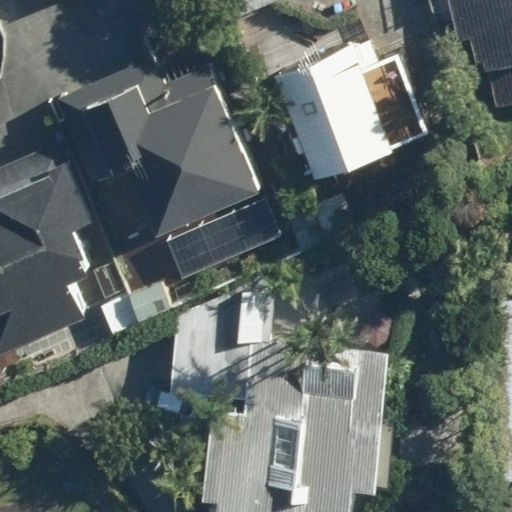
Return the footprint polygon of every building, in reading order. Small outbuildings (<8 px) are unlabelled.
[(511,0),(470,0),(497,110),(511,106),(511,0)] [(274,74),(315,176),(389,147),(356,61),(362,58),(355,42),(274,74)] [(152,231),(261,188),(210,62),(166,80),(156,56),(58,94),(92,179),(117,169),(114,163),(138,153),(141,160),(126,166),(152,231)] [(0,350),(85,316),(70,280),(88,273),(69,225),(93,215),(61,140),(0,165),(0,350)] [(511,289),(496,289),(496,475),(511,474),(511,289)] [(381,491),(394,342),(273,332),(276,297),(188,290),(179,402),(208,405),(200,502),(224,504),(223,511),(349,511),(351,489),(381,491)]
